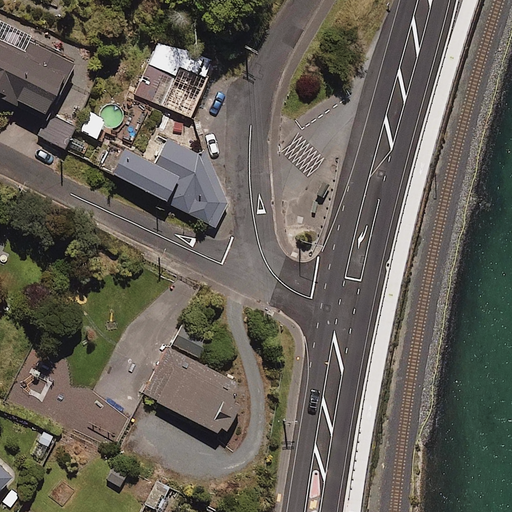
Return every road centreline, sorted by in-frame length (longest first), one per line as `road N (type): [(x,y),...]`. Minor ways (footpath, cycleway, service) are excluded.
road 1 (trunk): [(414,0),(336,301)]
road 2 (residential): [(272,273),(222,264),(0,159)]
road 3 (residential): [(272,273),(250,197),(251,130),(279,45),(305,0)]
road 4 (trunk): [(336,301),(304,511)]
